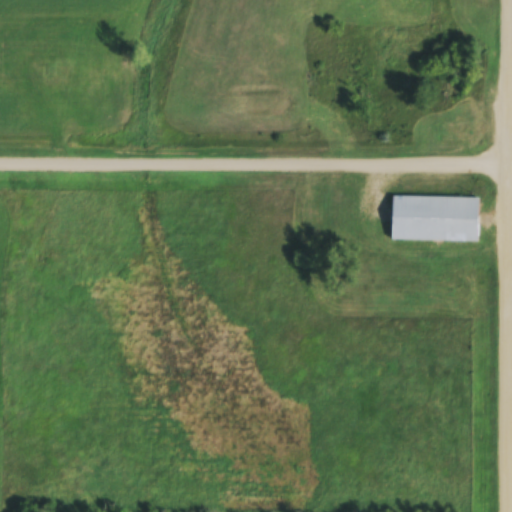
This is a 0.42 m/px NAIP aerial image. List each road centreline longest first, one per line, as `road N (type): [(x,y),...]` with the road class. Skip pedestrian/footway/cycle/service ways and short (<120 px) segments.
road 1 (residential): [(510,161),(0,159)]
road 2 (residential): [(510,511),(510,161)]
road 3 (residential): [(510,161),(511,0)]
